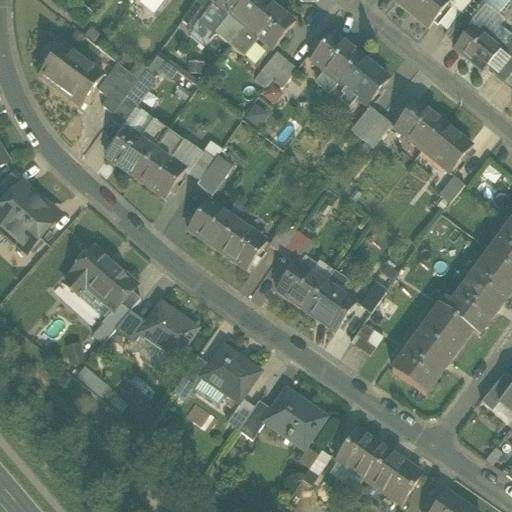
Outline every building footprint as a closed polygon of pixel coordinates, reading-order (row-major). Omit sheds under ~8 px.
[(193,31),(213,3),(209,0),(198,0),(182,23),(193,31)] [(222,0),(216,7),(229,18),(244,30),(267,2),(264,0),(222,0)] [(409,15),(428,30),(451,3),(447,0),(397,0),(394,4),(409,15)] [(473,0),(444,36),(457,46),(471,30),(487,10),(474,0),(473,0)] [(503,12),(508,0),(481,0),(481,2),(503,12)] [(267,2),(244,30),(258,42),(272,53),(295,25),(267,2)] [(229,48),(244,30),(229,18),(214,36),(229,48)] [(243,60),(258,42),(244,30),(229,48),(243,60)] [(502,48),(490,38),(486,42),(479,36),(471,30),(457,46),(454,50),(466,59),(465,61),(482,74),(486,70),(503,49),(502,48)] [(483,32),(479,36),(486,42),(490,38),(483,32)] [(325,75),(338,86),(360,58),(333,35),(310,63),(325,75)] [(511,41),(509,39),(502,48),(503,49),(486,70),(494,77),(507,61),(511,64),(511,41)] [(39,79),(80,110),(103,79),(61,48),(39,79)] [(266,89),(272,82),(287,64),(276,55),(256,80),(266,89)] [(156,58),(138,84),(113,118),(110,122),(123,131),(168,68),(156,58)] [(388,81),(360,58),(338,86),(344,91),(357,101),(366,109),(388,81)] [(494,77),(503,84),(511,72),(511,64),(507,61),(494,77)] [(297,72),(287,64),(272,82),(282,90),(297,72)] [(101,109),(113,118),(138,84),(116,67),(97,93),(107,100),(101,109)] [(511,72),(503,84),(511,91),(511,72)] [(338,86),(325,75),(316,85),(330,96),(338,86)] [(283,96),(271,86),(262,98),(274,107),(283,96)] [(349,111),(357,101),(344,91),(340,95),(343,98),(339,103),(349,111)] [(393,131),(421,154),(444,126),(416,104),(393,131)] [(269,117),(255,105),(244,119),(258,130),(269,117)] [(350,134),(361,143),(379,121),(367,112),(350,134)] [(388,129),(379,121),(361,143),(371,151),(388,129)] [(156,126),(143,144),(156,152),(168,135),(156,126)] [(472,149),(444,126),(421,154),(449,177),(472,149)] [(135,182),(156,152),(143,144),(126,132),(106,161),(135,182)] [(168,135),(156,152),(168,161),(181,143),(168,135)] [(188,174),(200,182),(217,159),(219,155),(207,147),(188,174)] [(185,173),(168,161),(156,152),(135,182),(165,202),(185,173)] [(232,170),(217,159),(200,182),(197,187),(212,199),(232,170)] [(438,197),(449,206),(465,188),(454,179),(438,197)] [(0,210),(4,213),(22,192),(8,180),(0,186),(0,210)] [(14,247),(24,256),(29,255),(40,243),(38,241),(55,222),(51,212),(25,188),(22,192),(4,213),(0,210),(0,234),(7,241),(7,245),(10,247),(14,247)] [(187,233),(217,253),(237,224),(208,203),(187,233)] [(391,373),(422,395),(432,382),(435,384),(472,334),(475,337),(485,323),(488,326),(511,292),(511,223),(481,265),(484,267),(477,276),(474,274),(445,314),(439,309),(431,320),(434,322),(424,335),(421,333),(391,373)] [(267,244),(237,224),(217,253),(246,274),(267,244)] [(269,246),(282,255),(296,234),(284,226),(269,246)] [(311,244),(296,234),(282,255),(296,265),(311,244)] [(65,288),(78,299),(85,291),(112,314),(113,315),(131,294),(136,288),(94,252),(71,279),(72,280),(65,288)] [(304,258),(299,266),(326,285),(334,274),(319,264),(317,267),(304,258)] [(276,295),(306,315),(326,285),(299,266),(296,265),(276,295)] [(484,267),(481,265),(474,274),(477,276),(484,267)] [(387,268),(381,276),(392,283),(397,275),(387,268)] [(341,296),(349,284),(334,274),(326,285),(341,296)] [(341,296),(326,285),(306,315),(335,335),(355,306),(341,296)] [(359,309),(371,317),(386,295),(374,287),(359,309)] [(104,322),(112,314),(85,291),(78,299),(78,300),(104,322)] [(111,337),(115,333),(129,315),(140,303),(131,294),(113,315),(112,314),(104,322),(101,327),(111,337)] [(140,338),(140,339),(172,361),(176,363),(197,332),(161,307),(147,327),(140,338)] [(147,327),(129,315),(115,333),(135,346),(140,339),(140,338),(147,327)] [(434,322),(431,320),(421,333),(424,335),(434,322)] [(485,323),(475,337),(478,339),(488,326),(485,323)] [(92,338),(102,347),(111,337),(101,327),(92,338)] [(350,346),(360,352),(373,334),(363,327),(350,346)] [(382,340),(373,334),(360,352),(369,359),(382,340)] [(166,368),(172,361),(140,339),(135,346),(136,348),(166,368)] [(80,346),(65,349),(70,369),(84,366),(80,346)] [(166,368),(136,348),(132,354),(162,374),(166,368)] [(226,398),(238,406),(260,375),(223,350),(210,370),(202,381),(202,382),(226,398)] [(173,396),(185,404),(192,392),(194,394),(202,382),(202,381),(210,370),(197,361),(173,396)] [(84,370),(75,380),(102,403),(111,392),(84,370)] [(491,415),(499,406),(511,389),(511,382),(504,376),(480,405),(491,415)] [(202,382),(194,394),(217,410),(226,398),(202,382)] [(432,382),(422,395),(425,397),(435,384),(432,382)] [(511,389),(499,406),(511,417),(511,389)] [(291,441),(305,450),(308,445),(325,421),(286,394),(271,415),(264,426),(289,443),(291,441)] [(227,426),(238,434),(239,432),(254,411),(243,403),(227,426)] [(195,406),(187,418),(204,429),(212,417),(195,406)] [(239,432),(253,442),(264,426),(271,415),(258,406),(254,411),(239,432)] [(511,429),(511,417),(499,406),(491,415),(511,431),(511,430),(511,429)] [(182,433),(169,426),(162,437),(175,445),(182,433)] [(364,483),(368,486),(389,455),(356,433),(335,463),(337,465),(364,483)] [(296,462),(310,472),(322,454),(308,445),(305,450),(296,462)] [(310,472),(319,478),(331,460),(322,454),(310,472)] [(422,478),(389,455),(368,486),(401,509),(422,478)] [(364,483),(337,465),(329,476),(355,495),(364,483)] [(471,511),(461,505),(460,507),(444,495),(432,511),(471,511)]
